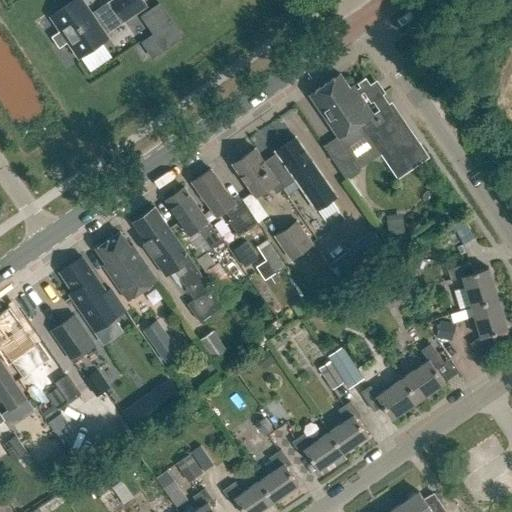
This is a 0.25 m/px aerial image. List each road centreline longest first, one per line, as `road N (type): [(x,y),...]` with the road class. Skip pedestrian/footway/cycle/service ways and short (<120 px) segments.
road 1 (tertiary): [(50,237),(361,20)]
road 2 (residential): [(511,237),(361,20)]
road 3 (residential): [(317,511),(511,377)]
